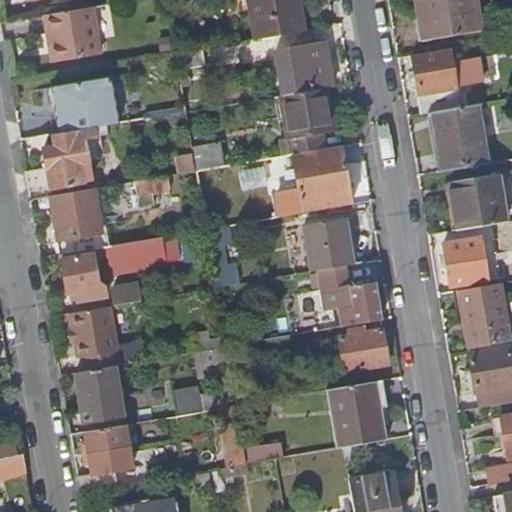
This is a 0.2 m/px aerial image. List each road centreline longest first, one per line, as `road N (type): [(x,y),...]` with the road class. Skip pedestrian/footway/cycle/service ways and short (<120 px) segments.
road 1 (residential): [(365,0),(449,511)]
road 2 (residential): [(16,256),(58,511)]
